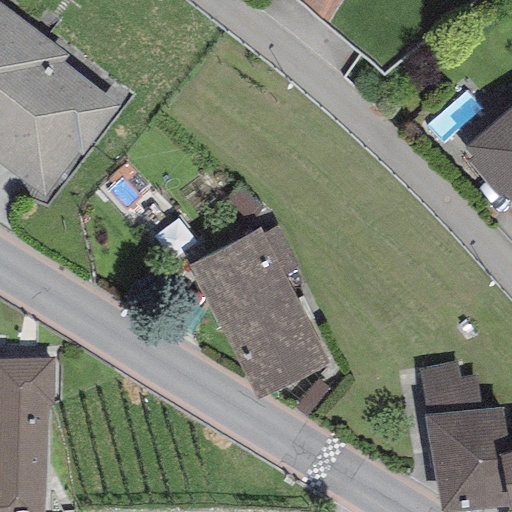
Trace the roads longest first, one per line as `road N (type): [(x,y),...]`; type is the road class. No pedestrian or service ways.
road 1 (tertiary): [(410,511),(0,260)]
road 2 (residential): [(511,273),(409,162),(215,0)]
